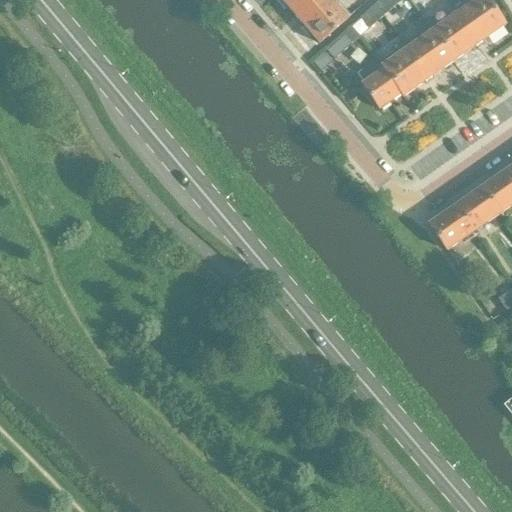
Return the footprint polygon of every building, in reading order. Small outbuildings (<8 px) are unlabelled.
[(279,0),(317,44),(345,20),(328,0),(279,0)] [(380,0),(373,6),(384,18),(398,5),(393,0),(380,0)] [(476,0),(428,34),(450,65),(503,27),(484,0),(476,0)] [(369,30),(384,18),(373,6),(359,19),(369,30)] [(420,36),(429,30),(422,20),(413,26),(420,36)] [(337,39),(347,51),(360,39),(350,28),(337,39)] [(403,98),(450,65),(428,34),(381,67),(383,70),(401,95),(403,98)] [(334,62),(347,51),(337,39),(324,50),(333,61),(334,62)] [(324,50),(311,61),(321,72),(333,61),(324,50)] [(379,111),(401,95),(383,70),(361,86),(379,111)] [(480,191),(498,216),(511,206),(511,168),(511,169),(510,167),(501,173),(502,175),(480,191)] [(446,253),(498,216),(480,191),(459,205),(458,203),(449,209),(451,211),(428,227),(446,253)] [(505,313),(511,308),(511,290),(497,301),(505,313)]
